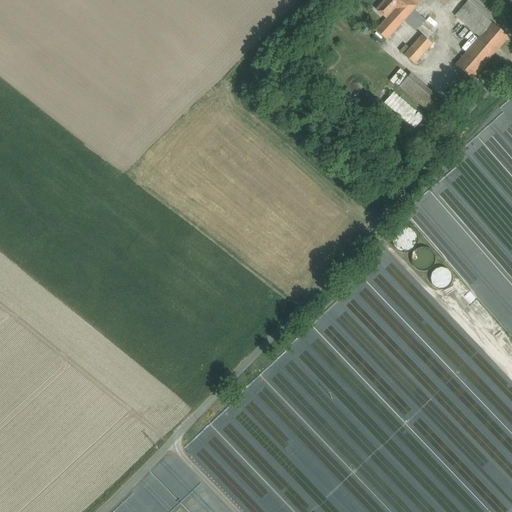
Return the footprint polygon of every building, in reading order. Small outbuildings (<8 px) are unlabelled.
[(441,24),(420,6),(422,4),(421,2),(422,0),(408,0),(399,11),(396,8),(386,19),(376,31),(386,40),(404,20),(421,36),(427,40),(441,24)] [(387,0),(378,11),(386,19),(396,8),(399,11),(408,0),(387,0)] [(492,23),(467,2),(455,16),(480,37),(492,23)] [(480,37),(455,65),(472,80),(509,37),(492,23),(480,37)] [(410,49),(404,55),(414,64),(432,44),(427,40),(421,36),(410,49)] [(405,45),(399,51),(404,55),(410,49),(405,45)] [(449,106),(411,74),(399,87),(433,117),(437,120),(449,106)] [(425,120),(393,92),(384,103),(415,131),(425,120)] [(511,118),(508,115),(462,165),(463,176),(466,166),(471,214),(477,196),(498,214),(491,222),(467,213),(474,292),(484,264),(488,302),(496,281),(511,295),(511,118)] [(334,342),(332,348),(340,351),(343,346),(334,342)] [(330,362),(334,369),(342,366),(338,359),(335,360),(334,360),(330,362)]
